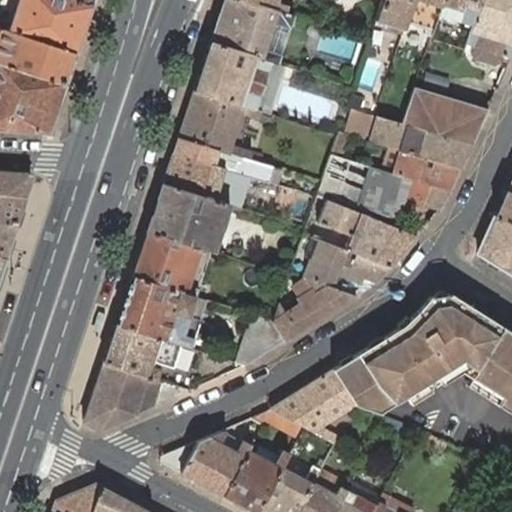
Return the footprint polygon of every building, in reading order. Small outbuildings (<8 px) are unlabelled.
[(74,53),(90,6),(72,0),(29,0),(18,35),(74,53)] [(242,0),(222,0),(209,42),(277,64),(280,55),(265,50),(273,23),(289,28),(293,16),(284,13),(242,0)] [(242,0),(284,13),(287,6),(276,2),(277,0),(242,0)] [(411,0),(381,0),(374,21),(373,25),(401,34),(402,30),(404,22),(411,0)] [(441,0),(411,0),(404,22),(425,29),(423,34),(429,36),(437,14),(441,0)] [(479,0),(441,0),(437,14),(471,25),(479,0)] [(511,0),(479,0),(471,25),(465,43),(473,45),(501,55),(510,58),(511,53),(511,0)] [(265,50),(280,55),(289,28),(273,23),(265,50)] [(0,62),(64,84),(74,53),(18,35),(8,31),(0,29),(0,62)] [(193,90),(261,111),(263,105),(256,103),(268,68),(275,70),(277,64),(209,42),(193,90)] [(501,55),(473,45),(471,51),(474,57),(493,64),(500,60),(501,55)] [(0,129),(48,132),(64,84),(0,62),(0,129)] [(285,66),(277,64),(275,70),(268,68),(256,103),(263,105),(261,111),(269,115),(285,66)] [(430,132),(471,145),(487,109),(413,86),(405,110),(400,123),(430,132)] [(258,119),(261,111),(193,90),(177,137),(249,159),(251,150),(232,145),(242,114),(258,119)] [(351,98),(348,106),(357,109),(359,100),(351,98)] [(400,123),(375,116),(367,140),(390,147),(460,168),(471,145),(430,132),(400,123)] [(336,137),(330,155),(341,158),(349,134),(338,132),(337,135),(336,137)] [(267,182),(272,166),(249,159),(177,137),(172,153),(224,169),(231,171),(246,176),(267,182)] [(450,191),(460,168),(390,147),(388,153),(383,171),(384,171),(450,191)] [(172,153),(162,184),(215,200),(224,169),(172,153)] [(383,171),(341,158),(330,155),(321,181),(318,190),(387,218),(394,221),(396,222),(404,197),(441,207),(450,191),(384,171),(383,171)] [(231,171),(224,169),(215,200),(222,202),(229,204),(231,198),(238,200),(246,176),(231,171)] [(31,181),(0,179),(0,204),(23,206),(31,183),(31,181)] [(213,252),(229,204),(222,202),(215,200),(162,184),(146,231),(211,251),(213,252)] [(416,236),(420,231),(396,222),(394,221),(387,218),(318,190),(316,195),(326,198),(416,236)] [(511,225),(511,194),(505,191),(494,215),(511,225)] [(389,266),(416,236),(326,198),(316,222),(349,235),(343,249),(389,266)] [(0,232),(14,233),(23,206),(0,204),(0,232)] [(511,274),(511,225),(494,215),(477,253),(511,274)] [(146,231),(131,276),(195,297),(211,251),(146,231)] [(0,266),(3,267),(14,233),(0,232),(0,266)] [(376,281),(389,266),(343,249),(318,239),(312,237),(306,255),(311,257),(303,277),(305,278),(325,285),(356,296),(363,276),(376,281)] [(157,338),(180,345),(189,348),(205,300),(195,297),(131,276),(115,324),(157,338)] [(271,321),(284,340),(356,296),(325,285),(305,278),(292,286),(299,298),(298,299),(301,303),(283,314),(277,304),(271,321)] [(454,313),(461,303),(448,294),(429,297),(419,309),(427,316),(432,310),(447,309),(454,313)] [(511,334),(461,303),(454,313),(447,309),(432,310),(427,316),(419,309),(416,312),(402,325),(357,353),(374,382),(402,400),(412,393),(460,363),(475,372),(470,380),(501,399),(499,404),(511,411),(511,334)] [(244,365),(284,340),(271,321),(249,314),(233,362),(244,365)] [(142,375),(157,380),(160,370),(162,364),(172,368),(180,345),(157,338),(115,324),(102,363),(142,375)] [(354,405),(374,382),(357,353),(331,370),(354,405)] [(142,375),(102,363),(82,421),(97,429),(129,416),(142,375)] [(460,374),(470,380),(475,372),(460,363),(412,393),(417,401),(460,374)] [(354,405),(331,370),(270,408),(292,420),(303,426),(334,442),(335,441),(338,435),(319,426),(354,405)] [(511,411),(499,404),(501,399),(470,380),(465,387),(511,416),(511,411)] [(265,412),(251,417),(261,423),(263,421),(296,438),(299,434),(303,426),(292,420),(270,408),(265,412)] [(428,443),(432,435),(417,427),(413,435),(428,443)] [(200,483),(223,495),(251,444),(243,440),(242,441),(237,451),(220,443),(225,433),(220,430),(197,440),(180,472),(200,483)] [(237,451),(242,441),(225,433),(220,443),(237,451)] [(160,461),(180,472),(197,440),(160,456),(160,461)] [(239,503),(256,511),(280,467),(288,453),(281,449),(278,454),(274,463),(255,454),(259,444),(252,441),(251,444),(223,495),(239,503)] [(274,463),(278,454),(259,444),(255,454),(274,463)] [(296,511),(312,484),(319,469),(312,466),(304,479),(280,467),(256,511),(296,511)] [(334,511),(347,489),(339,485),(341,480),(319,469),(312,484),(296,511),(334,511)] [(372,511),(378,501),(382,493),(353,479),(347,489),(334,511),(372,511)] [(51,511),(90,511),(100,486),(95,484),(55,501),(51,511)] [(100,486),(90,511),(149,511),(123,498),(100,486)] [(411,511),(413,509),(382,493),(378,501),(372,511),(411,511)]
